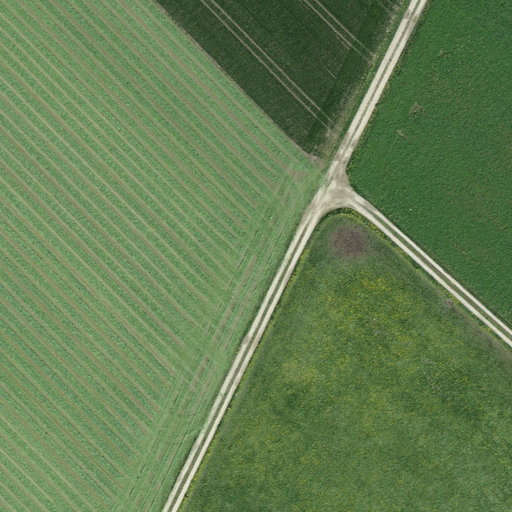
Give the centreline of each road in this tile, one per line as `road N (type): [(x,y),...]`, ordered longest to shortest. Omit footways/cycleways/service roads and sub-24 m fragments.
road 1 (track): [(420,0),(169,511)]
road 2 (track): [(329,186),(511,337)]
